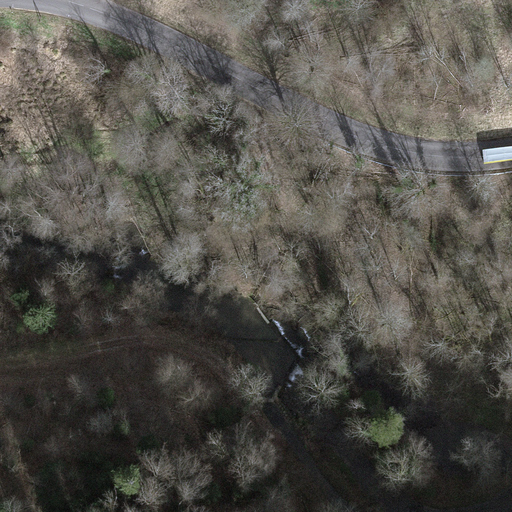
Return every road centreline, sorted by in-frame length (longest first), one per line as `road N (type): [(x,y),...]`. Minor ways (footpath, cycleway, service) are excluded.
road 1 (secondary): [(511,147),(416,146),(332,130),(131,20),(67,0)]
road 2 (track): [(0,359),(181,341)]
